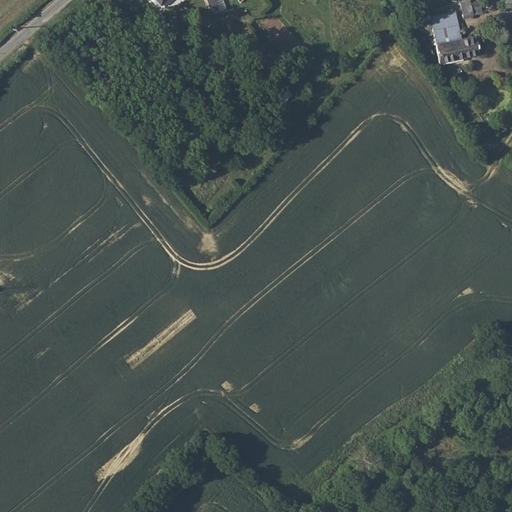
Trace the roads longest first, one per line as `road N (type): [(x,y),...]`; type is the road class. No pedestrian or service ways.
road 1 (track): [(511,383),(445,400),(363,442),(316,509),(299,511)]
road 2 (track): [(295,511),(202,442),(145,511)]
road 3 (track): [(510,141),(492,146),(390,0)]
